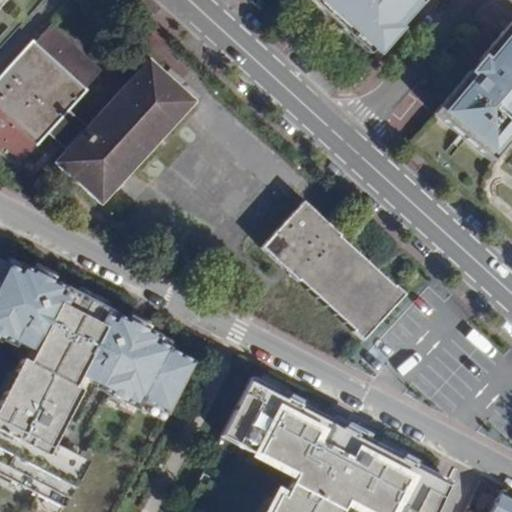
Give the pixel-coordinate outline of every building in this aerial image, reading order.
[(0,0),(0,10),(8,0),(0,0)] [(318,0),(328,9),(324,15),(368,55),(373,50),(377,55),(399,29),(397,27),(401,22),(417,4),(419,6),(423,1),(424,0),(318,0)] [(48,18),(0,73),(0,155),(16,169),(67,108),(83,121),(119,79),(48,18)] [(511,23),(433,116),(491,165),(511,139),(511,23)] [(142,58),(45,165),(95,210),(192,103),(142,58)] [(294,204),(253,251),(360,344),(401,297),(294,204)] [(85,461),(51,442),(80,389),(73,385),(79,374),(97,384),(95,387),(106,393),(134,408),(139,400),(166,414),(193,362),(154,341),(157,336),(141,327),(130,322),(48,277),(45,282),(34,276),(36,271),(21,263),(18,269),(0,258),(0,335),(14,344),(16,340),(33,350),(28,360),(21,357),(0,396),(0,472),(62,506),(85,461)] [(250,378),(219,437),(294,475),(281,499),(276,496),(268,511),(339,511),(345,502),(363,511),(434,511),(448,482),(364,438),(363,440),(348,432),(333,425),(335,422),(298,404),(297,406),(286,400),(287,397),(250,378)] [(489,511),(511,511),(511,497),(500,491),(489,511)]
